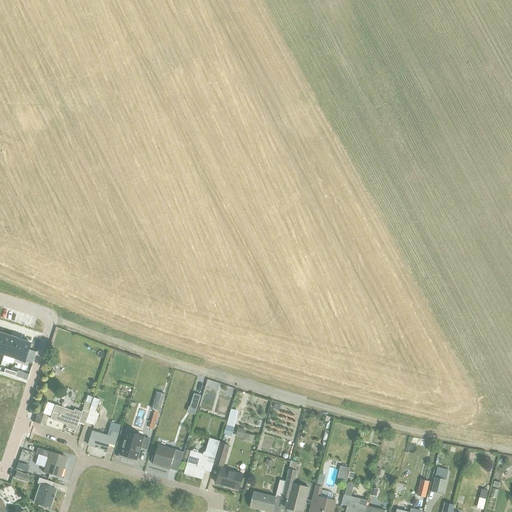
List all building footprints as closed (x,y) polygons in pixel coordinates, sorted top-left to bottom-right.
[(0,333),(0,353),(4,355),(10,337),(0,333)] [(10,337),(4,355),(15,358),(20,340),(10,337)] [(20,340),(15,358),(26,362),(33,364),(37,352),(30,350),(32,344),(20,340)] [(85,425),(86,422),(94,398),(89,396),(83,413),(75,410),(75,412),(56,405),(51,420),(67,425),(66,428),(78,432),(81,423),(85,425)] [(94,398),(86,422),(96,425),(100,414),(96,412),(100,400),(94,398)] [(158,427),(161,406),(155,405),(152,426),(158,427)] [(191,420),(195,408),(190,407),(186,419),(191,420)] [(239,411),(231,409),(227,425),(234,427),(239,411)] [(38,412),(36,419),(42,421),(45,414),(38,412)] [(89,445),(108,451),(110,443),(116,445),(121,426),(112,423),(109,431),(110,431),(108,436),(93,431),(89,445)] [(240,427),(237,437),(253,441),(255,431),(240,427)] [(121,455),(137,459),(141,448),(147,450),(150,440),(144,438),(144,437),(127,432),(121,455)] [(192,451),(185,474),(203,479),(205,470),(211,472),(220,442),(210,439),(207,452),(204,453),(204,455),(198,453),(199,452),(198,450),(195,449),(194,450),(193,452),(192,451)] [(222,444),(216,464),(224,466),(230,446),(222,444)] [(174,459),(181,461),(183,452),(159,445),(156,456),(154,455),(152,461),(154,462),(153,464),(171,470),(174,459)] [(43,473),(60,479),(64,463),(62,462),(64,457),(50,452),(50,453),(37,449),(35,455),(47,458),(43,473)] [(286,482),(282,497),(282,499),(288,500),(286,508),(300,511),(303,511),(310,488),(295,484),(298,472),(295,471),(298,463),(291,461),(286,482)] [(221,468),(217,484),(239,490),(244,475),(221,468)] [(16,473),(14,478),(25,482),(27,476),(16,473)] [(447,480),(435,477),(432,491),(443,494),(447,480)] [(33,503),(50,509),(56,490),(51,489),(53,483),(38,478),(36,484),(39,485),(33,503)] [(421,478),(417,495),(426,497),(430,481),(421,478)] [(276,495),(282,497),(286,482),(280,480),(276,495)] [(345,495),(342,505),(348,506),(346,511),(365,511),(367,506),(368,503),(368,501),(362,499),(352,497),(355,484),(349,483),(346,495),(345,495)] [(315,511),(333,511),(336,501),(332,500),(333,493),(322,490),(322,487),(316,486),(310,508),(316,510),(315,511)] [(254,492),(251,507),(270,511),(272,511),(276,498),(254,492)] [(479,504),(486,505),(489,494),(482,492),(479,504)] [(367,506),(365,511),(384,511),(385,511),(368,506),(369,503),(368,503),(367,506)]
